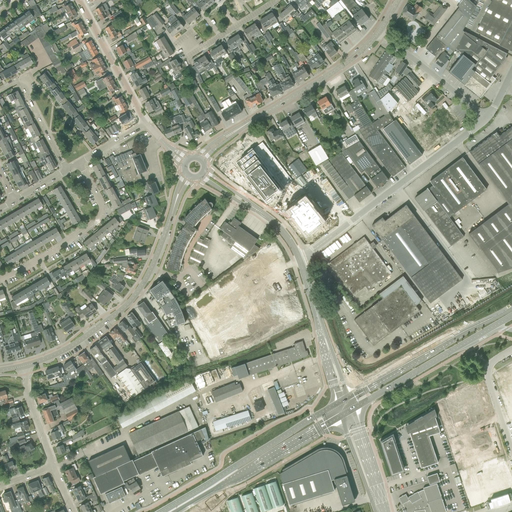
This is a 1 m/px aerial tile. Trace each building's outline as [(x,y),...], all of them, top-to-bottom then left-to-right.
[(36,5),(33,0),(30,0),(27,2),(29,5),(31,8),(35,6),(36,5)] [(196,0),(195,1),(197,3),(200,7),(201,8),(204,11),(209,6),(204,0),(203,0),(196,0)] [(302,9),(307,4),(303,0),(294,0),(302,9)] [(352,0),(340,0),(360,26),(369,19),(361,9),(352,0)] [(462,31),(475,6),(468,0),(453,0),(453,1),(458,5),(457,6),(459,8),(425,49),(435,57),(436,55),(440,50),(445,45),(454,52),(456,49),(464,32),(462,31)] [(511,0),(492,0),(476,32),(499,44),(499,45),(511,52),(511,51),(511,0)] [(350,19),(344,10),(338,2),(326,11),(332,19),(322,26),(330,37),(333,35),(339,42),(355,29),(348,20),(350,19)] [(70,3),(66,6),(64,3),(61,5),(62,8),(60,9),(63,14),(66,12),(73,8),(70,3)] [(98,15),(109,9),(106,3),(101,5),(102,6),(95,10),(98,15)] [(179,13),(172,4),(171,4),(169,6),(170,7),(177,15),(179,13)] [(284,9),(291,17),(294,14),(296,17),(299,14),(290,4),(284,9)] [(422,8),(420,7),(416,4),(413,8),(407,4),(402,13),(414,21),(422,8)] [(447,9),(443,6),(441,4),(433,15),(428,12),(425,18),(430,22),(434,25),(447,9)] [(26,8),(28,11),(23,15),(28,21),(29,23),(36,18),(36,17),(31,8),(29,5),(26,8)] [(35,6),(31,8),(36,17),(40,15),(35,6)] [(57,10),(55,6),(49,10),(48,11),(50,15),(57,10)] [(177,15),(170,7),(169,6),(170,7),(167,9),(172,17),(176,14),(177,15)] [(199,15),(196,11),(192,6),(189,8),(191,10),(188,13),(193,19),(199,15)] [(66,12),(63,14),(67,22),(69,21),(73,19),(72,16),(76,14),(73,8),(66,12)] [(108,10),(109,9),(98,15),(101,21),(108,17),(108,18),(111,16),(108,10)] [(291,17),(284,9),(285,10),(280,15),(287,23),(289,21),(288,19),(291,17)] [(307,20),(315,14),(311,10),(304,16),(307,20)] [(161,27),(165,23),(156,13),(152,16),(154,19),(148,23),(152,29),(159,25),(161,27)] [(188,24),(193,19),(188,13),(185,15),(183,13),(181,15),(188,24)] [(272,13),(266,17),(272,26),(278,22),(275,17),(272,13)] [(116,23),(125,18),(123,14),(114,19),(116,23)] [(304,16),(303,16),(301,14),(299,16),(302,20),(301,22),(303,24),(307,20),(304,16)] [(23,15),(18,18),(24,27),(29,23),(28,21),(23,15)] [(178,20),(178,21),(175,17),(170,22),(178,32),(184,27),(178,20)] [(266,17),(260,21),(263,25),(265,28),(266,30),(272,26),(266,17)] [(19,30),(24,27),(18,18),(13,22),(18,28),(19,30)] [(8,26),(14,34),(16,32),(15,30),(18,28),(13,22),(8,26)] [(80,22),(76,24),(75,22),(71,24),(73,26),(74,26),(76,31),(69,35),(83,27),(80,22)] [(109,27),(105,29),(108,34),(115,30),(118,29),(116,26),(114,22),(108,26),(109,27)] [(172,36),(178,32),(170,22),(172,25),(170,27),(167,24),(164,26),(172,36)] [(285,28),(282,23),(279,25),(283,32),(286,30),(290,35),(285,28)] [(250,28),(255,35),(256,38),(262,34),(255,24),(250,28)] [(8,26),(8,25),(5,27),(5,28),(3,29),(9,38),(12,36),(10,34),(12,32),(14,34),(8,26)] [(55,36),(67,30),(64,25),(53,31),(55,36)] [(129,29),(124,32),(125,34),(131,31),(136,28),(135,26),(129,30),(129,29)] [(291,29),(290,30),(288,26),(285,28),(290,35),(295,31),(294,31),(293,32),(291,29)] [(82,35),(86,32),(83,27),(69,35),(71,38),(77,35),(78,37),(80,39),(83,37),(82,35)] [(3,29),(3,28),(0,30),(0,35),(2,39),(4,37),(5,39),(6,39),(9,37),(9,38),(3,29)] [(251,37),(255,35),(250,28),(244,31),(249,39),(250,41),(253,40),(251,37)] [(36,32),(34,32),(38,37),(38,38),(39,40),(45,37),(44,36),(40,29),(36,32)] [(120,32),(117,33),(115,30),(108,34),(111,39),(118,36),(121,35),(120,32)] [(135,32),(126,38),(128,42),(138,37),(135,32)] [(463,54),(448,72),(464,85),(465,86),(466,85),(480,96),(486,88),(488,85),(489,86),(495,79),(492,77),(507,58),(505,57),(507,54),(464,32),(456,49),(463,54)] [(243,43),(241,39),(238,35),(233,38),(240,49),(242,48),(240,44),(243,43)] [(162,52),(170,47),(163,37),(153,43),(157,50),(160,48),(162,52)] [(236,52),(240,49),(233,38),(227,42),(233,51),(235,50),(236,52)] [(91,40),(86,43),(85,40),(81,42),(82,43),(80,44),(84,51),(93,46),(91,40)] [(12,42),(8,45),(5,41),(2,44),(7,50),(14,45),(15,45),(12,42)] [(249,45),(247,42),(244,44),(250,53),(253,52),(249,45)] [(325,44),(321,47),(326,53),(327,52),(331,57),(337,52),(333,47),(334,46),(330,42),(326,45),(325,44)] [(73,50),(79,46),(77,43),(69,47),(71,51),(73,50)] [(128,47),(125,49),(122,45),(116,48),(120,56),(126,52),(130,50),(128,47)] [(439,57),(435,63),(441,68),(447,60),(448,60),(445,57),(447,54),(443,52),(447,47),(445,45),(440,50),(436,55),(439,57)] [(84,51),(82,52),(86,60),(93,56),(92,53),(96,51),(93,46),(84,51)] [(216,49),(221,57),(226,53),(222,46),(216,49)] [(290,47),(289,46),(287,48),(298,62),(300,60),(302,62),(303,62),(297,56),(290,47)] [(166,58),(173,53),(170,47),(162,52),(164,55),(161,57),(163,59),(166,58)] [(216,49),(210,53),(216,62),(218,64),(216,65),(218,67),(220,66),(219,63),(223,60),(221,57),(216,49)] [(386,51),(380,59),(388,64),(385,69),(387,71),(387,72),(389,73),(393,66),(392,65),(389,63),(393,56),(386,51)] [(234,52),(231,54),(235,60),(237,64),(240,62),(238,58),(234,52)] [(303,62),(307,59),(301,52),(297,56),(303,62)] [(33,63),(29,57),(27,53),(21,57),(26,67),(33,63)] [(317,53),(315,55),(313,53),(310,55),(319,65),(324,61),(318,54),(317,53)] [(313,70),(319,65),(310,55),(307,58),(308,60),(307,61),(313,70)] [(90,65),(93,70),(104,64),(99,56),(91,61),(93,63),(90,65)] [(132,61),(136,59),(134,56),(123,62),(127,69),(134,66),(132,61)] [(210,64),(208,61),(205,56),(199,60),(205,69),(211,66),(209,64),(210,64)] [(287,70),(290,68),(283,56),(280,58),(287,70)] [(21,58),(13,62),(18,69),(19,71),(21,70),(26,67),(21,57),(21,58)] [(150,57),(138,63),(140,67),(143,66),(144,65),(152,61),(151,59),(150,57)] [(170,58),(162,63),(156,67),(157,69),(157,70),(166,65),(167,65),(167,66),(170,70),(180,64),(176,58),(172,61),(170,58)] [(162,63),(160,60),(157,62),(155,59),(152,61),(154,64),(156,67),(162,63)] [(385,69),(388,64),(380,59),(369,76),(376,81),(376,82),(382,86),(388,77),(385,75),(387,71),(385,69)] [(63,67),(59,60),(58,61),(52,64),(54,69),(57,68),(58,71),(59,70),(60,70),(63,67)] [(205,69),(199,60),(197,61),(196,60),(193,62),(199,71),(201,69),(203,72),(206,71),(205,69)] [(145,70),(154,64),(152,61),(144,65),(143,66),(145,70)] [(11,67),(7,69),(11,76),(16,72),(19,71),(18,69),(13,62),(10,64),(11,67)] [(400,75),(407,65),(402,62),(395,72),(400,75)] [(98,74),(100,77),(103,75),(102,72),(106,70),(104,64),(93,70),(96,75),(98,74)] [(176,74),(183,70),(180,64),(170,70),(172,75),(173,77),(177,75),(176,74)] [(281,64),(277,66),(278,67),(289,88),(294,86),(290,78),(288,74),(286,75),(284,73),(285,72),(281,64)] [(309,76),(306,72),(302,66),(300,67),(301,69),(298,71),(303,79),(309,76)] [(4,71),(1,69),(0,67),(0,74),(2,78),(4,77),(5,79),(11,76),(7,69),(4,71)] [(278,67),(274,69),(278,76),(279,76),(282,82),(280,83),(284,91),(289,88),(278,67)] [(72,69),(66,73),(67,75),(71,82),(77,78),(75,73),(72,69)] [(138,75),(143,72),(141,69),(137,72),(131,75),(132,78),(131,79),(133,82),(140,78),(138,75)] [(49,78),(52,76),(47,71),(39,77),(43,83),(49,78)] [(197,71),(194,73),(201,85),(203,83),(197,71)] [(294,71),(291,72),(292,74),(298,83),(303,79),(298,71),(295,73),(294,71)] [(415,89),(421,84),(411,73),(388,93),(401,108),(411,99),(419,92),(415,89)] [(105,77),(96,82),(97,85),(100,84),(103,88),(107,86),(113,83),(114,83),(111,77),(109,75),(105,77)] [(238,76),(234,78),(245,93),(246,92),(248,94),(243,97),(246,103),(249,107),(250,108),(256,105),(252,97),(253,97),(252,95),(251,94),(250,92),(246,86),(238,76)] [(277,94),(270,80),(266,76),(265,77),(270,88),(268,89),(272,97),(277,94)] [(272,77),(269,79),(270,80),(277,94),(282,92),(280,87),(278,84),(277,82),(275,83),(272,77)] [(49,78),(43,83),(47,88),(49,90),(51,89),(55,85),(57,84),(55,81),(53,83),(49,78)] [(146,78),(142,81),(140,78),(133,82),(134,85),(136,85),(137,87),(148,81),(146,78)] [(355,88),(352,90),(356,95),(360,92),(361,94),(362,93),(365,92),(364,90),(366,89),(361,81),(360,82),(358,79),(351,82),(355,88)] [(254,93),(251,94),(252,95),(253,97),(252,97),(256,105),(263,102),(260,96),(261,96),(259,92),(265,89),(264,86),(263,84),(261,81),(254,84),(257,90),(254,92),(254,93)] [(83,82),(74,87),(76,91),(85,86),(83,82)] [(112,91),(116,88),(113,83),(107,86),(110,92),(109,92),(110,95),(113,93),(112,91)] [(173,83),(167,86),(168,88),(171,92),(176,88),(173,83)] [(51,89),(49,90),(50,92),(54,97),(60,92),(62,91),(58,86),(56,87),(55,85),(51,89)] [(149,89),(148,86),(147,86),(139,91),(144,100),(150,96),(147,91),(149,90),(149,89)] [(348,91),(347,91),(344,86),(337,91),(340,98),(342,100),(350,96),(354,103),(358,101),(356,96),(356,95),(352,90),(349,92),(349,91),(348,91)] [(168,88),(167,87),(164,89),(165,90),(159,93),(162,98),(171,92),(168,88)] [(182,98),(181,97),(176,88),(171,92),(176,101),(182,98)] [(99,91),(92,94),(94,99),(102,95),(99,90),(99,91)] [(380,100),(376,93),(374,90),(370,93),(376,103),(380,100)] [(380,100),(387,94),(381,90),(376,93),(380,100)] [(10,103),(13,101),(20,98),(17,91),(7,96),(10,103)] [(432,103),(437,99),(429,91),(426,94),(427,96),(423,100),(431,110),(435,106),(432,103)] [(64,97),(60,92),(54,97),(58,101),(57,102),(59,105),(66,99),(64,97)] [(191,92),(187,94),(191,100),(193,103),(196,101),(194,98),(191,92)] [(388,93),(380,100),(388,112),(397,103),(388,93)] [(187,94),(181,97),(182,98),(187,107),(193,103),(191,100),(187,94)] [(121,96),(116,99),(115,96),(111,98),(113,101),(114,100),(116,105),(124,101),(121,96)] [(214,107),(217,105),(213,97),(209,99),(214,107)] [(330,102),(329,103),(326,97),(318,102),(325,114),(334,109),(330,102)] [(23,103),(20,98),(13,101),(14,104),(12,105),(15,110),(22,106),(24,105),(23,103)] [(156,103),(156,101),(155,98),(146,103),(146,104),(145,104),(146,107),(148,106),(150,112),(155,109),(156,111),(162,108),(161,108),(160,106),(156,108),(154,104),(156,103)] [(206,107),(209,105),(205,98),(201,100),(206,107)] [(68,101),(67,101),(66,99),(59,105),(61,108),(62,107),(66,111),(72,106),(68,101)] [(101,107),(108,102),(106,99),(96,104),(98,108),(101,106),(101,107)] [(234,101),(231,103),(229,99),(221,104),(224,108),(220,111),(221,113),(226,121),(242,112),(236,101),(234,102),(234,101)] [(378,131),(393,121),(380,100),(376,103),(384,116),(372,124),(377,131),(378,131)] [(115,113),(116,116),(128,110),(126,107),(127,107),(124,101),(116,105),(119,111),(115,113)] [(349,105),(344,108),(347,112),(348,112),(349,114),(353,112),(358,120),(363,128),(371,123),(358,101),(354,103),(350,106),(349,105)] [(77,113),(85,107),(83,104),(77,109),(77,108),(74,109),(72,106),(66,111),(69,116),(70,116),(71,118),(77,113)] [(413,104),(396,120),(404,131),(405,133),(406,133),(407,135),(413,143),(422,155),(458,128),(443,108),(428,120),(426,117),(418,109),(415,106),(413,104)] [(22,106),(15,110),(17,114),(19,118),(28,113),(25,108),(24,105),(22,106)] [(198,105),(195,107),(200,115),(203,121),(200,123),(202,127),(205,131),(206,132),(210,129),(212,128),(212,127),(207,119),(205,116),(204,115),(198,105)] [(315,113),(314,110),(311,106),(307,108),(303,110),(307,117),(312,115),(314,118),(317,116),(315,113)] [(209,112),(204,115),(205,116),(207,119),(212,127),(212,128),(219,124),(211,111),(209,112)] [(127,118),(131,116),(129,112),(125,115),(125,114),(118,118),(122,124),(128,120),(127,118)] [(28,113),(19,118),(23,126),(30,122),(32,121),(31,119),(28,113)] [(78,115),(77,113),(71,118),(73,117),(74,118),(73,120),(77,125),(83,120),(78,115)] [(304,122),(299,113),(290,118),(296,127),(304,122)] [(111,123),(117,119),(114,115),(109,119),(109,120),(106,121),(108,124),(111,123)] [(179,116),(169,120),(171,127),(175,135),(182,132),(179,125),(182,124),(179,116)] [(83,120),(77,125),(81,130),(82,132),(84,130),(90,125),(88,127),(86,126),(87,125),(83,120)] [(189,129),(195,127),(191,120),(186,123),(183,124),(184,129),(190,140),(199,135),(197,131),(192,134),(191,131),(191,132),(189,129)] [(286,120),(280,124),(283,130),(284,132),(286,135),(292,131),(294,135),(297,133),(290,122),(288,124),(287,122),(286,120)] [(406,133),(405,133),(404,131),(396,120),(393,121),(383,129),(409,165),(422,155),(413,143),(407,135),(406,133)] [(30,122),(23,126),(25,130),(27,129),(29,133),(36,129),(33,123),(32,121),(30,122)] [(166,130),(163,121),(161,121),(159,122),(158,123),(162,132),(164,131),(167,138),(175,135),(171,127),(166,130)] [(372,124),(371,123),(363,128),(358,130),(365,140),(392,177),(405,167),(378,131),(377,131),(372,124)] [(116,127),(115,125),(115,124),(106,130),(109,135),(118,130),(116,127)] [(84,130),(82,132),(84,134),(88,139),(96,132),(90,125),(84,130)] [(511,126),(499,136),(496,132),(469,152),(508,204),(468,234),(497,273),(511,267),(511,126)] [(279,130),(275,132),(272,128),(266,132),(271,140),(275,138),(276,141),(283,136),(279,130)] [(37,136),(39,135),(36,129),(29,133),(31,137),(29,138),(31,142),(39,138),(37,136)] [(95,137),(99,134),(96,132),(88,139),(92,144),(98,140),(95,137)] [(355,135),(343,143),(337,134),(336,135),(333,137),(342,151),(359,141),(355,135)] [(6,141),(9,139),(7,136),(0,140),(0,146),(1,147),(7,144),(6,141)] [(39,138),(31,142),(32,141),(33,144),(32,145),(34,150),(38,148),(44,145),(41,139),(40,140),(39,138)] [(388,180),(359,141),(342,151),(342,152),(341,153),(344,158),(348,155),(361,173),(364,170),(378,188),(388,180)] [(3,153),(12,149),(10,142),(7,144),(1,147),(3,153)] [(315,165),(328,158),(320,144),(307,151),(315,165)] [(40,153),(37,154),(39,158),(47,154),(49,153),(47,151),(44,145),(38,148),(40,153)] [(12,149),(3,153),(6,160),(13,156),(12,153),(13,152),(12,149)] [(253,150),(241,159),(244,164),(242,165),(246,169),(244,170),(247,175),(246,176),(252,184),(251,185),(257,194),(259,192),(267,203),(272,199),(271,198),(283,188),(253,150)] [(112,156),(109,157),(119,177),(119,176),(120,177),(123,175),(129,187),(138,183),(138,182),(142,181),(139,174),(146,171),(140,154),(136,156),(135,153),(133,154),(131,151),(127,152),(122,155),(122,154),(119,155),(119,156),(116,157),(117,157),(114,158),(112,156)] [(341,153),(340,152),(321,164),(348,200),(354,196),(359,202),(371,193),(344,158),(341,153)] [(25,162),(27,161),(23,153),(19,155),(20,158),(23,157),(25,162)] [(47,154),(39,158),(43,166),(53,161),(50,155),(49,153),(47,154)] [(465,161),(462,157),(458,161),(447,169),(446,169),(443,172),(431,181),(430,181),(433,185),(428,189),(427,188),(427,189),(418,196),(415,198),(415,199),(451,246),(464,237),(449,217),(486,189),(465,161)] [(9,170),(17,167),(14,160),(6,164),(9,170)] [(306,171),(303,167),(297,160),(287,167),(296,178),(306,171)] [(55,165),(56,164),(54,161),(53,161),(43,166),(44,165),(46,170),(47,169),(48,171),(49,170),(51,173),(54,171),(53,169),(56,167),(55,165)] [(102,169),(101,168),(98,163),(92,167),(95,173),(102,169)] [(18,169),(20,168),(19,165),(17,167),(9,170),(12,176),(22,171),(19,172),(18,169)] [(98,179),(105,175),(102,169),(95,173),(98,179)] [(25,177),(22,171),(12,176),(15,182),(25,177)] [(101,185),(110,180),(107,174),(105,175),(98,179),(101,185)] [(27,184),(28,183),(25,177),(15,182),(18,188),(20,187),(21,190),(21,191),(28,187),(29,186),(29,185),(28,184),(27,184)] [(108,181),(110,180),(101,185),(104,191),(111,187),(108,181)] [(149,196),(144,198),(145,198),(152,195),(153,194),(159,192),(154,182),(150,184),(149,184),(148,181),(145,183),(148,192),(150,195),(149,196)] [(56,196),(63,192),(59,186),(53,190),(56,196)] [(116,188),(113,190),(111,187),(104,191),(104,192),(105,194),(106,194),(107,196),(117,191),(116,188)] [(117,191),(107,196),(111,202),(117,198),(120,197),(117,191)] [(60,201),(66,197),(63,192),(56,196),(60,201)] [(145,198),(144,198),(146,204),(148,203),(150,208),(152,207),(157,205),(153,194),(152,195),(145,198)] [(63,207),(70,203),(66,197),(60,201),(63,207)] [(306,197),(288,211),(293,216),(292,217),(301,228),(302,228),(306,234),(324,220),(306,197)] [(117,198),(111,202),(114,208),(116,207),(116,209),(121,207),(124,205),(130,202),(130,201),(129,198),(122,202),(121,201),(119,202),(117,198)] [(42,206),(39,200),(38,199),(32,202),(36,209),(42,206)] [(209,203),(208,203),(205,199),(202,201),(200,204),(199,203),(197,205),(195,209),(194,208),(191,210),(190,215),(189,214),(187,216),(185,220),(184,219),(183,220),(187,223),(183,228),(181,230),(180,235),(179,234),(178,237),(177,241),(176,240),(174,243),(174,248),(173,247),(172,250),(172,254),(170,254),(169,257),(170,261),(168,261),(167,264),(168,269),(167,268),(166,269),(178,271),(179,268),(178,268),(178,265),(179,265),(180,262),(179,261),(180,258),(181,259),(182,255),(181,255),(182,252),(183,252),(185,249),(184,249),(185,246),(186,246),(187,243),(188,240),(189,241),(191,238),(190,237),(191,234),(192,235),(194,232),(193,231),(195,229),(197,231),(197,230),(193,227),(195,225),(194,224),(196,221),(197,222),(199,220),(198,219),(201,217),(204,215),(203,214),(205,212),(206,213),(209,211),(208,210),(211,208),(212,210),(211,208),(212,207),(213,206),(213,205),(213,204),(212,203),(211,202),(210,202),(209,202),(209,203)] [(31,213),(36,209),(32,202),(26,205),(31,213)] [(66,213),(73,209),(70,203),(63,207),(66,213)] [(25,216),(31,213),(26,205),(21,209),(25,216)] [(430,303),(462,279),(406,205),(385,221),(382,218),(372,225),(430,303)] [(467,224),(480,214),(473,206),(461,215),(467,224)] [(143,210),(145,216),(147,215),(149,220),(156,217),(152,207),(150,208),(143,210)] [(19,219),(25,216),(21,209),(15,212),(19,219)] [(70,219),(76,215),(73,209),(66,213),(70,219)] [(13,223),(19,219),(15,212),(9,216),(13,223)] [(73,225),(80,221),(76,215),(70,219),(73,225)] [(8,226),(13,223),(9,216),(3,219),(8,226)] [(119,224),(122,221),(119,217),(116,220),(114,218),(109,222),(114,229),(115,229),(116,231),(119,229),(117,226),(119,224)] [(245,259),(253,253),(259,249),(254,245),(258,240),(239,226),(240,224),(234,219),(229,225),(226,222),(221,229),(220,229),(224,232),(221,237),(228,241),(227,242),(232,245),(229,248),(245,259)] [(112,231),(114,229),(109,222),(104,226),(109,233),(109,232),(110,234),(113,232),(112,231)] [(104,237),(109,233),(104,226),(98,230),(104,237)] [(146,230),(141,229),(137,227),(132,240),(140,242),(141,242),(143,243),(145,238),(143,238),(146,230)] [(59,235),(57,230),(55,228),(50,231),(54,238),(59,235)] [(98,231),(98,230),(97,230),(93,233),(93,234),(94,234),(93,234),(100,243),(102,241),(101,239),(104,237),(98,230),(98,231)] [(48,241),(54,238),(50,231),(44,235),(48,241)] [(93,234),(88,239),(96,248),(95,247),(97,245),(95,243),(99,241),(100,243),(93,234)] [(42,245),(48,241),(44,235),(38,238),(42,245)] [(370,244),(367,241),(364,237),(329,263),(353,296),(365,287),(368,291),(391,274),(373,249),(377,247),(373,242),(370,244)] [(36,248),(42,245),(38,238),(32,241),(36,248)] [(89,253),(96,248),(88,239),(83,243),(88,249),(87,250),(89,253)] [(209,243),(201,239),(199,239),(189,261),(199,266),(209,243)] [(31,252),(36,248),(32,241),(26,245),(31,252)] [(25,255),(31,252),(26,245),(21,248),(25,255)] [(19,258),(25,255),(21,248),(15,252),(19,258)] [(144,249),(136,250),(136,248),(128,249),(129,254),(136,253),(136,256),(144,255),(144,249)] [(13,262),(19,258),(15,252),(9,255),(13,262)] [(86,254),(80,257),(84,264),(85,266),(88,265),(87,262),(89,261),(91,264),(94,267),(96,264),(91,257),(89,258),(86,254)] [(7,265),(13,262),(9,255),(3,258),(7,265)] [(80,257),(79,256),(78,256),(75,258),(75,259),(75,260),(74,260),(78,267),(84,264),(80,257)] [(72,271),(78,267),(74,260),(68,264),(72,271)] [(137,264),(131,262),(131,261),(127,262),(127,263),(122,263),(121,266),(127,268),(125,271),(134,274),(137,264)] [(68,264),(63,267),(67,274),(68,276),(70,274),(69,272),(72,271),(68,264)] [(250,273),(199,311),(206,321),(266,276),(258,266),(249,272),(250,273)] [(63,267),(57,271),(61,277),(62,280),(65,278),(64,276),(67,274),(63,267)] [(55,281),(61,277),(57,271),(51,274),(53,278),(51,279),(53,283),(56,282),(55,281)] [(111,278),(109,280),(111,282),(114,284),(112,287),(116,291),(116,290),(119,293),(120,292),(120,293),(122,290),(121,290),(124,287),(119,283),(115,281),(118,278),(114,274),(111,278)] [(75,284),(84,279),(82,276),(73,281),(75,284)] [(383,299),(358,317),(354,320),(373,346),(420,311),(415,305),(421,301),(403,276),(379,294),(383,299)] [(47,285),(50,284),(46,277),(40,281),(45,289),(48,287),(47,285)] [(277,279),(260,291),(281,319),(297,306),(277,279)] [(163,280),(150,290),(157,300),(162,307),(165,313),(168,320),(171,327),(186,322),(181,309),(179,305),(175,298),(170,291),(163,280)] [(45,289),(40,281),(34,284),(38,291),(44,288),(45,289)] [(33,294),(38,291),(34,284),(28,287),(33,294)] [(28,287),(23,291),(28,300),(31,299),(29,296),(33,294),(28,287)] [(55,296),(59,294),(55,288),(51,290),(53,293),(49,296),(51,299),(55,296)] [(84,290),(81,293),(89,301),(92,298),(84,290)] [(105,305),(112,296),(105,290),(97,299),(105,305)] [(23,291),(17,294),(21,301),(22,303),(28,300),(23,291)] [(22,303),(21,301),(17,294),(11,298),(13,301),(10,303),(13,310),(17,307),(17,306),(22,303)] [(65,319),(59,323),(60,326),(62,328),(65,332),(74,326),(71,322),(70,319),(69,318),(75,314),(66,302),(65,303),(62,305),(61,306),(68,315),(64,318),(65,319)] [(144,302),(137,307),(141,312),(146,318),(144,320),(159,342),(160,342),(165,349),(167,347),(162,340),(169,335),(160,323),(157,318),(152,312),(151,313),(147,306),(144,302)] [(49,326),(52,324),(44,303),(39,306),(40,309),(42,308),(49,326)] [(86,318),(96,311),(91,304),(81,311),(81,310),(80,310),(78,307),(75,309),(77,312),(77,313),(81,318),(84,316),(86,318)] [(140,323),(135,317),(132,313),(127,317),(129,320),(128,321),(134,327),(134,328),(135,327),(140,323)] [(253,314),(246,315),(248,324),(255,322),(253,314)] [(130,326),(129,327),(123,321),(118,326),(124,332),(126,331),(131,338),(132,338),(136,343),(138,341),(140,343),(142,342),(140,339),(134,332),(132,329),(132,328),(130,326)] [(34,333),(19,337),(20,340),(23,339),(25,344),(26,348),(40,344),(38,336),(37,333),(40,332),(37,326),(37,324),(32,325),(35,332),(34,333)] [(55,339),(53,334),(50,327),(43,331),(46,339),(47,338),(49,342),(55,339)] [(116,328),(109,334),(113,338),(114,339),(115,339),(116,341),(120,337),(124,342),(126,340),(122,334),(121,334),(116,328)] [(142,336),(137,329),(134,332),(140,339),(142,337),(142,336)] [(9,345),(5,346),(7,354),(6,354),(12,353),(21,351),(20,349),(19,349),(18,346),(19,345),(18,343),(17,343),(17,342),(17,341),(20,340),(19,337),(18,333),(14,334),(12,335),(12,336),(11,337),(11,338),(9,339),(8,342),(9,345)] [(128,366),(109,341),(106,336),(98,342),(106,353),(108,351),(115,361),(114,361),(117,366),(113,369),(117,374),(128,366)] [(307,351),(305,351),(302,341),(293,344),(294,347),(231,369),(234,376),(237,375),(239,379),(268,369),(269,372),(272,370),(272,368),(309,356),(307,351)] [(221,344),(208,349),(212,359),(225,354),(221,344)] [(93,346),(89,349),(92,352),(101,365),(103,364),(100,361),(105,358),(104,358),(96,346),(96,345),(94,347),(93,346)] [(88,357),(85,352),(84,352),(78,357),(83,365),(76,369),(81,376),(85,373),(88,371),(93,368),(100,377),(103,374),(90,356),(88,357)] [(105,358),(100,361),(103,364),(101,365),(111,378),(117,374),(113,369),(105,358)] [(74,366),(71,361),(70,361),(64,365),(69,373),(66,375),(67,379),(69,385),(81,376),(76,369),(74,367),(74,366)] [(147,392),(158,384),(141,361),(130,369),(145,389),(147,392)] [(58,367),(53,369),(55,376),(55,377),(58,376),(59,379),(63,378),(61,374),(58,367)] [(55,377),(55,376),(53,369),(46,371),(48,379),(49,379),(49,382),(53,381),(52,378),(55,377)] [(145,389),(130,369),(126,369),(117,375),(134,397),(145,389)] [(194,376),(197,389),(206,387),(202,374),(194,376)] [(187,377),(115,415),(121,428),(193,390),(187,377)] [(64,382),(58,384),(59,388),(69,385),(67,379),(64,380),(64,382)] [(239,384),(235,385),(234,383),(211,392),(215,403),(243,392),(239,384)] [(278,415),(284,413),(274,388),(268,390),(278,415)] [(6,393),(5,393),(5,390),(0,391),(0,402),(3,403),(4,405),(7,404),(7,407),(13,405),(12,399),(7,401),(6,397),(7,397),(6,395),(7,395),(6,393)] [(471,415),(485,412),(481,395),(476,396),(475,393),(477,393),(476,390),(448,397),(449,403),(448,404),(451,413),(469,408),(471,415)] [(52,395),(46,397),(45,394),(37,397),(40,403),(47,400),(48,401),(51,400),(52,403),(53,403),(58,400),(60,400),(57,395),(53,396),(53,395),(52,396),(52,395)] [(80,415),(72,398),(61,403),(68,420),(69,421),(69,420),(80,415)] [(256,412),(265,409),(261,400),(253,404),(256,412)] [(57,411),(56,411),(54,405),(42,410),(48,424),(55,421),(53,417),(59,415),(57,411)] [(17,407),(17,408),(14,409),(14,408),(9,410),(12,418),(17,416),(17,417),(23,414),(21,406),(18,407),(17,407)] [(138,454),(198,427),(189,407),(129,434),(138,454)] [(437,417),(436,414),(434,409),(405,426),(408,434),(409,433),(421,468),(438,463),(429,436),(440,432),(435,418),(437,417)] [(215,431),(251,420),(248,411),(212,422),(215,431)] [(11,423),(10,423),(12,428),(14,429),(20,427),(21,431),(23,430),(28,429),(26,421),(20,423),(19,420),(11,423)] [(69,420),(69,421),(68,420),(58,426),(59,429),(57,430),(58,430),(51,433),(54,440),(57,439),(57,440),(61,439),(61,438),(61,437),(59,432),(61,432),(65,430),(63,427),(70,424),(69,420)] [(71,436),(62,441),(63,444),(72,440),(73,443),(83,438),(82,436),(85,434),(84,432),(85,431),(84,429),(79,432),(80,432),(71,437),(71,436)] [(203,456),(197,441),(193,433),(151,452),(152,453),(133,461),(133,459),(131,460),(131,461),(117,467),(123,481),(139,474),(140,475),(158,466),(163,476),(192,463),(191,461),(203,456)] [(405,471),(396,443),(393,434),(380,441),(391,476),(392,475),(405,471)] [(19,445),(27,442),(24,437),(16,440),(17,440),(8,445),(10,447),(18,443),(19,445)] [(24,454),(34,448),(31,442),(24,446),(24,445),(20,448),(24,454)] [(68,446),(64,448),(63,444),(56,447),(59,455),(70,451),(68,446)] [(131,461),(131,460),(123,445),(89,461),(96,476),(96,477),(117,467),(131,461)] [(332,450),(329,450),(326,449),(323,450),(320,451),(317,452),(285,471),(283,472),(280,474),(283,484),(289,505),(335,491),(334,489),(337,488),(342,505),(355,501),(347,475),(344,476),(343,471),(345,470),(343,465),(343,463),(342,461),(341,458),(339,456),(337,454),(335,452),(332,450)] [(12,461),(9,462),(6,455),(2,457),(5,464),(4,465),(6,471),(14,468),(12,461)] [(74,471),(78,469),(75,463),(71,465),(72,468),(65,471),(70,482),(70,481),(71,481),(72,485),(80,481),(79,477),(77,478),(74,471)] [(460,470),(471,507),(492,501),(490,495),(510,489),(507,478),(506,478),(505,474),(499,475),(496,464),(490,466),(494,481),(485,483),(479,464),(460,470)] [(125,483),(123,481),(117,467),(96,477),(96,476),(93,477),(101,494),(105,492),(106,494),(105,494),(109,503),(126,496),(122,487),(121,487),(121,485),(125,483)] [(437,473),(427,477),(429,485),(439,481),(437,473)] [(52,494),(55,493),(48,477),(42,479),(45,486),(48,485),(52,494)] [(136,482),(133,478),(126,482),(133,492),(140,488),(136,482)] [(43,496),(39,486),(37,481),(28,485),(31,493),(37,491),(39,498),(43,496)] [(284,505),(276,481),(265,485),(273,509),(284,505)] [(403,510),(441,498),(437,484),(423,488),(423,490),(418,493),(417,492),(408,497),(408,498),(405,494),(399,498),(402,504),(404,508),(402,509),(403,510)] [(263,511),(272,509),(264,485),(254,489),(261,511),(263,511)] [(25,503),(29,501),(26,494),(25,494),(23,487),(21,487),(21,486),(20,487),(19,488),(16,489),(18,493),(17,493),(19,499),(23,497),(25,503)] [(80,486),(73,489),(76,495),(86,491),(85,489),(85,488),(82,489),(80,487),(80,486)] [(85,495),(87,494),(86,491),(76,495),(79,501),(86,498),(85,495)] [(92,494),(86,497),(88,500),(91,499),(96,496),(94,491),(92,492),(92,494)] [(21,511),(20,508),(19,504),(17,500),(14,502),(10,492),(3,494),(4,497),(3,498),(5,503),(7,502),(11,511),(21,511)] [(258,511),(252,493),(241,496),(246,511),(258,511)] [(242,511),(238,497),(227,501),(230,511),(242,511)] [(445,511),(441,498),(403,510),(403,511),(445,511)] [(90,506),(92,504),(91,501),(81,506),(84,511),(91,508),(90,506)]
